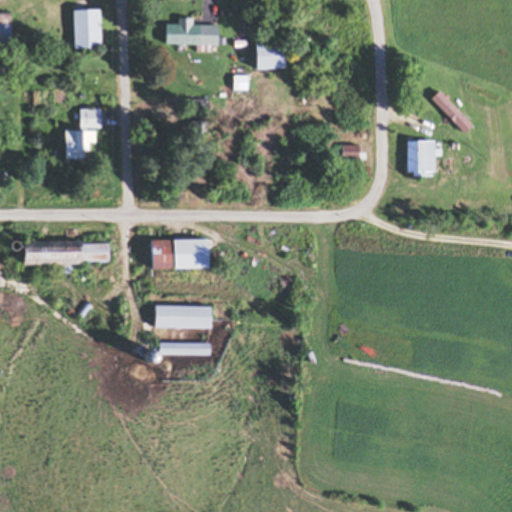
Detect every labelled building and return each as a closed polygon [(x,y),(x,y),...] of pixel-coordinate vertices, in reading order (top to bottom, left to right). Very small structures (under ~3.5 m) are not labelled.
[(95,10),(68,10),(68,49),(95,49),(95,10)] [(0,14),(0,45),(8,45),(8,15),(0,14)] [(189,25),(189,19),(173,19),(173,25),(161,25),(161,45),(216,45),(216,25),(189,25)] [(249,43),(249,69),(277,69),(277,43),(249,43)] [(467,126),(434,92),(427,99),(460,133),(467,126)] [(98,109),(76,109),(76,127),(98,127),(98,109)] [(83,131),(60,131),(60,161),(83,161),(83,131)] [(430,142),(408,142),(408,177),(430,177),(430,142)] [(354,146),(337,146),(337,160),(354,160),(354,146)] [(202,241),(145,241),(145,270),(202,270),(202,241)] [(37,244),(37,264),(104,263),(104,243),(37,244)] [(150,329),(206,329),(206,307),(150,307),(150,329)] [(153,356),(203,356),(203,344),(153,344),(153,356)]
